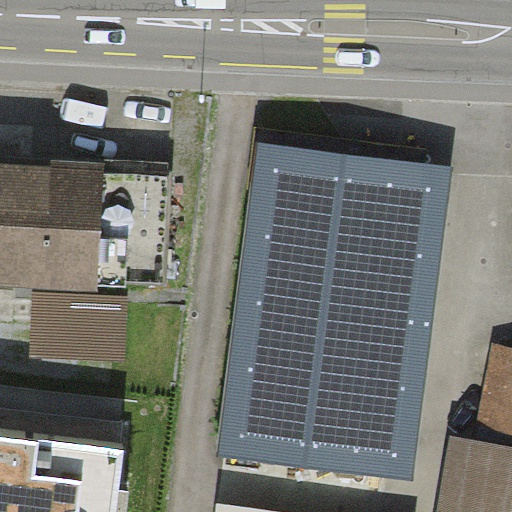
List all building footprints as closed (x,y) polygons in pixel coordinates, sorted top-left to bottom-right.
[(459,168),(275,142),(232,449),(416,475),(459,168)] [(127,187),(0,181),(0,278),(122,284),(127,187)] [(116,306),(42,303),(40,347),(114,350),(116,306)] [(511,346),(502,344),(486,419),(511,424),(511,346)] [(511,511),(511,442),(466,436),(454,511),(511,511)] [(108,511),(114,465),(0,452),(0,511),(108,511)]
